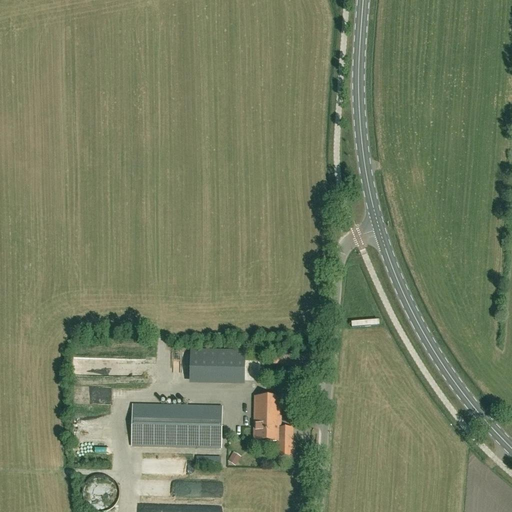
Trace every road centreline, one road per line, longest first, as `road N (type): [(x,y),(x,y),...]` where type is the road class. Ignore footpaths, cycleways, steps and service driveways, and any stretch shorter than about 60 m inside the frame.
road 1 (unclassified): [(318,511),(340,255),(379,231)]
road 2 (secondary): [(511,450),(443,368),(379,231)]
road 3 (secondary): [(379,231),(359,118),(363,0)]
